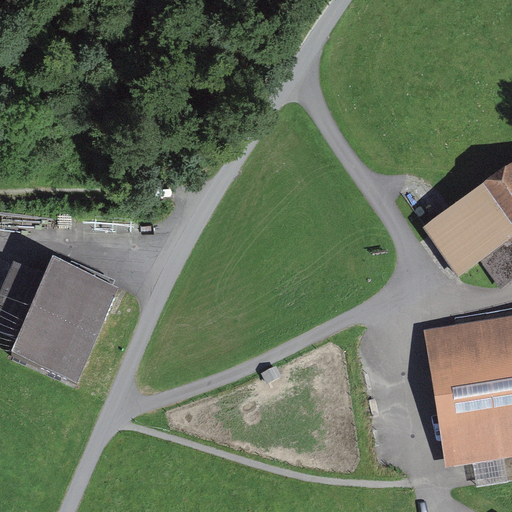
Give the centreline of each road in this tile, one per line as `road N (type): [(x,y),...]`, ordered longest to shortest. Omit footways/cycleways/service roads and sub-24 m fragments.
road 1 (residential): [(342,0),(173,260)]
road 2 (unclassified): [(67,511),(173,260)]
